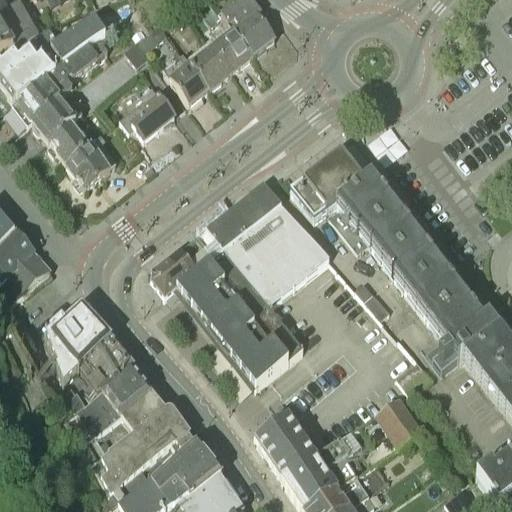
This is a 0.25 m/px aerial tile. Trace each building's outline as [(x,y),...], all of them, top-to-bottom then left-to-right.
[(247,3),(231,16),(219,25),(227,35),(228,34),(234,42),(251,65),(256,61),(257,63),(266,55),(265,54),(274,47),(256,25),(261,21),(247,3)] [(0,62),(40,43),(19,10),(0,20),(0,62)] [(95,30),(92,32),(77,42),(75,38),(57,50),(49,40),(41,44),(40,43),(0,62),(0,99),(11,114),(44,89),(82,60),(87,56),(88,57),(105,46),(95,30)] [(230,81),(251,65),(234,42),(228,34),(227,35),(207,50),(230,81)] [(123,59),(135,74),(146,66),(135,50),(123,59)] [(230,81),(207,50),(185,68),(208,99),(230,81)] [(44,89),(11,114),(27,134),(29,133),(60,108),(71,98),(67,93),(97,69),(88,57),(87,56),(82,60),(44,89)] [(163,80),(188,114),(208,99),(185,68),(183,65),(163,80)] [(143,150),(174,125),(159,107),(148,115),(144,110),(119,130),(129,143),(134,139),(143,150)] [(48,152),(70,133),(81,124),(73,114),(68,118),(60,108),(29,133),(39,146),(42,144),(48,152)] [(56,162),(65,174),(87,155),(70,133),(48,152),(50,154),(47,157),(53,164),(56,162)] [(84,198),(114,173),(96,148),(87,155),(65,174),(75,188),(73,190),(79,198),(82,196),(84,198)] [(474,484),(496,511),(499,511),(511,502),(511,355),(499,339),(499,338),(498,337),(498,338),(487,324),(480,329),(369,186),(369,185),(362,190),(340,161),(290,200),(313,230),(332,216),(335,219),(328,224),(357,260),(367,253),(458,369),(462,366),(511,430),(511,456),(506,462),(508,464),(492,477),(489,472),(474,484)] [(262,194),(227,221),(243,242),(278,214),(262,194)] [(279,213),(278,214),(243,242),(222,259),(212,267),(176,297),(255,397),(301,359),(268,316),(328,268),(303,239),(279,213)] [(243,242),(227,221),(197,245),(212,267),(222,259),(243,242)] [(0,255),(16,242),(0,224),(0,255)] [(0,291),(34,263),(16,242),(0,255),(0,291)] [(150,290),(164,307),(176,297),(212,267),(197,245),(151,281),(150,290)] [(50,281),(34,263),(0,291),(0,308),(7,317),(34,294),(50,281)] [(363,292),(354,299),(380,328),(389,320),(373,302),(372,302),(363,292)] [(61,328),(50,338),(46,348),(58,372),(56,373),(63,390),(78,379),(112,351),(110,349),(81,317),(64,331),(61,328)] [(105,398),(130,379),(133,377),(112,351),(78,379),(97,402),(105,398)] [(445,379),(455,369),(443,357),(433,366),(445,379)] [(406,377),(420,397),(432,388),(416,369),(406,377)] [(396,385),(409,404),(410,404),(420,397),(406,377),(396,385)] [(121,425),(150,405),(130,379),(105,398),(97,402),(84,411),(74,417),(76,418),(85,430),(83,432),(92,446),(121,425)] [(69,415),(74,417),(84,411),(77,400),(68,406),(69,415)] [(165,420),(164,421),(150,405),(121,425),(133,441),(107,458),(108,459),(101,464),(108,476),(100,480),(110,497),(113,496),(121,507),(149,489),(178,468),(195,453),(171,421),(170,420),(168,419),(166,419),(165,420)] [(422,442),(400,410),(399,408),(374,426),(397,459),(422,442)] [(288,424),(254,447),(253,448),(280,488),(315,464),(288,424)] [(315,465),(315,464),(280,488),(296,511),(315,511),(355,486),(364,480),(352,461),(360,455),(351,442),(315,465)] [(181,511),(220,484),(195,453),(178,468),(149,489),(121,507),(114,511),(181,511)] [(468,511),(459,498),(445,478),(436,485),(450,505),(440,511),(468,511)] [(181,511),(238,511),(220,485),(221,485),(220,484),(181,511)] [(355,486),(315,511),(356,511),(367,505),(355,486)]
